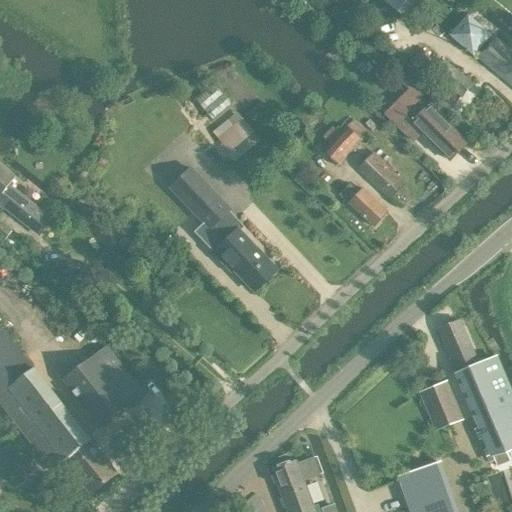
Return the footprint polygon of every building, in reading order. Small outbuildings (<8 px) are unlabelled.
[(427,0),(385,0),(384,3),(411,23),(429,1),(427,0)] [(511,85),(511,53),(496,40),(493,44),(489,40),(491,37),(467,16),(451,34),(475,55),(480,50),(484,53),(480,58),(511,85)] [(422,48),(410,62),(418,68),(425,61),(430,55),(429,54),(422,48)] [(473,84),(445,61),(434,74),(462,97),(473,84)] [(468,143),(460,135),(449,126),(418,96),(423,91),(407,77),(401,84),(408,90),(385,114),(414,141),(420,134),(449,162),(468,143)] [(219,93),(198,109),(229,149),(250,132),(219,93)] [(322,137),(330,144),(323,150),(337,165),(367,136),(354,121),(340,134),(332,127),(322,137)] [(406,183),(374,153),(359,169),(391,199),(406,183)] [(0,165),(0,205),(39,236),(52,218),(9,185),(15,177),(0,165)] [(170,190),(209,231),(229,211),(191,170),(170,190)] [(387,211),(362,188),(358,191),(350,183),(340,194),(374,226),(387,211)] [(235,219),(206,246),(212,253),(223,266),(227,262),(255,291),(276,271),(239,231),(243,227),(235,219)] [(0,222),(0,235),(6,240),(12,231),(0,222)] [(439,330),(475,414),(493,457),(511,448),(511,399),(494,358),(484,363),(481,356),(477,358),(461,321),(439,330)] [(0,402),(54,470),(64,462),(90,496),(118,474),(0,326),(0,402)] [(107,347),(64,381),(100,428),(144,394),(107,347)] [(426,390),(421,392),(437,431),(448,427),(462,421),(446,383),(442,384),(426,390)] [(272,469),(288,511),(320,511),(318,504),(314,506),(297,459),(272,469)] [(453,511),(438,464),(398,477),(410,511),(453,511)]
